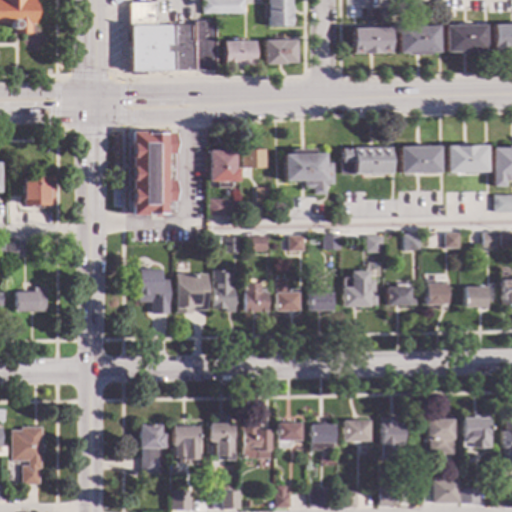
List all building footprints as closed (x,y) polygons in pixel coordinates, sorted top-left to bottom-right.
[(0,0),(20,0),(21,1),(30,0),(29,27),(26,27),(25,36),(8,35),(9,32),(4,29),(4,27),(0,27),(0,0)] [(240,0),(240,16),(198,16),(198,0),(240,0)] [(287,0),(287,8),(290,8),(290,16),(288,16),(288,28),(264,29),(264,19),(260,19),(260,5),(263,5),(263,0),(287,0)] [(152,26),(172,26),(172,18),(182,18),(182,26),(188,26),(188,42),(191,42),(191,23),(211,23),(211,72),(126,73),(125,4),(152,4),(152,26)] [(374,12),(387,12),(387,56),(347,56),(347,31),(362,30),(362,11),(374,11),(374,12)] [(453,27),(481,26),(481,54),(441,54),(441,25),(453,24),(453,27)] [(511,51),(506,51),(507,53),(488,53),(488,27),(511,27),(511,51)] [(434,54),(425,54),(425,56),(404,56),(404,55),(394,55),(394,29),(434,28),(434,54)] [(241,43),(251,43),(250,67),(231,67),(231,68),(221,68),(221,66),(219,66),(219,44),(228,44),(228,40),(241,40),(241,43)] [(293,65),(282,65),(282,67),(261,67),(261,42),(293,41),(293,65)] [(175,145),(167,145),(166,179),(175,179),(174,194),(165,194),(165,214),(131,213),(132,131),(175,132),(175,145)] [(483,173),(443,173),(443,146),(483,146),(483,173)] [(436,175),(397,175),(397,147),(436,147),(436,175)] [(389,175),(339,175),(339,149),(389,148),(389,175)] [(511,176),(509,176),(509,182),(503,182),(503,186),(490,186),(490,148),(511,148),(511,176)] [(263,168),(239,169),(239,150),(262,149),(263,168)] [(233,152),(232,169),(238,169),(237,183),(206,182),(207,151),(233,152)] [(322,163),(332,163),(332,185),(324,185),(324,195),(310,195),(310,189),(301,189),(301,181),(281,182),(281,154),(322,154),(322,163)] [(51,206),(20,207),(20,176),(50,175),(51,206)] [(268,203),(253,203),(253,188),(269,188),(268,203)] [(511,195),(511,210),(490,210),(490,195),(511,195)] [(237,216),(207,216),(207,199),(237,200),(237,216)] [(494,248),(480,248),(479,233),(493,232),(494,248)] [(511,247),(497,247),(497,232),(511,232),(511,247)] [(458,248),(441,248),(441,233),(458,233),(458,248)] [(339,235),(339,250),(320,250),(321,235),(339,235)] [(418,250),(400,250),(400,235),(416,235),(418,235),(418,250)] [(302,251),(285,251),(285,236),(302,236),(302,251)] [(238,253),(222,253),(222,237),(237,237),(238,253)] [(380,253),(363,253),(363,237),(380,237),(380,253)] [(264,251),(245,251),(245,238),(264,238),(264,251)] [(23,258),(4,258),(5,241),(23,241),(23,258)] [(155,280),(165,280),(164,314),(148,314),(148,303),(135,302),(135,295),(134,295),(134,270),(156,271),(155,280)] [(229,291),(232,291),(233,313),(223,313),(223,310),(211,310),(211,271),(229,270),(229,291)] [(203,310),(189,310),(189,314),(173,314),(173,309),(173,274),(203,275),(203,310)] [(284,292),(295,291),(296,311),(272,312),(271,279),(283,278),(284,292)] [(431,284),(443,284),(443,306),(421,306),(422,280),(430,280),(431,284)] [(511,306),(498,306),(498,280),(511,280),(511,306)] [(258,294),(264,293),(264,313),(239,312),(239,283),(258,283),(258,294)] [(44,312),(12,312),(12,292),(31,292),(31,287),(44,287),(44,312)] [(483,307),(460,307),(460,288),(482,287),(483,307)] [(367,288),(366,295),(375,295),(375,306),(366,305),(366,308),(339,307),(339,288),(367,288)] [(407,295),(414,295),(414,304),(407,306),(382,306),(382,288),(407,288),(407,295)] [(329,311),(305,311),(305,292),(328,292),(329,311)] [(511,465),(500,465),(499,449),(497,450),(497,428),(503,428),(503,417),(511,417),(511,465)] [(485,419),(484,447),(469,446),(469,442),(457,442),(458,418),(485,419)] [(451,453),(422,453),(422,419),(451,419),(451,453)] [(366,441),(338,440),(339,421),(366,421),(366,441)] [(298,442),(274,442),(275,423),(298,423),(298,442)] [(230,460),(222,460),(222,457),(213,457),(213,443),(207,442),(207,424),(230,424),(230,460)] [(255,424),(255,429),(267,430),(267,452),(254,451),(254,458),(239,458),(240,424),(255,424)] [(401,444),(391,445),(392,460),(377,460),(376,425),(400,424),(401,444)] [(157,433),(161,433),(161,448),(157,448),(156,474),(138,473),(138,448),(136,448),(136,425),(158,425),(157,433)] [(330,449),(307,449),(307,425),(330,425),(330,449)] [(195,427),(195,459),(172,459),(172,447),(169,447),(170,426),(195,427)] [(39,445),(42,445),(42,453),(40,454),(39,470),(38,470),(37,485),(19,485),(20,466),(26,466),(26,462),(7,462),(9,431),(19,431),(18,429),(38,429),(39,445)] [(456,501),(439,501),(440,480),(456,480),(456,501)] [(283,494),(288,494),(288,508),(272,508),(272,494),(274,494),(274,486),(283,486),(283,494)] [(474,504),(458,504),(458,489),(474,489),(474,504)] [(324,508),(306,508),(306,490),(324,490),(324,508)] [(236,509),(220,509),(220,491),(236,492),(236,509)] [(355,507),(338,507),(338,491),(355,491),(355,507)] [(392,506),(376,507),(375,492),(392,492),(392,506)] [(185,510),(169,510),(169,495),(184,494),(185,510)]
